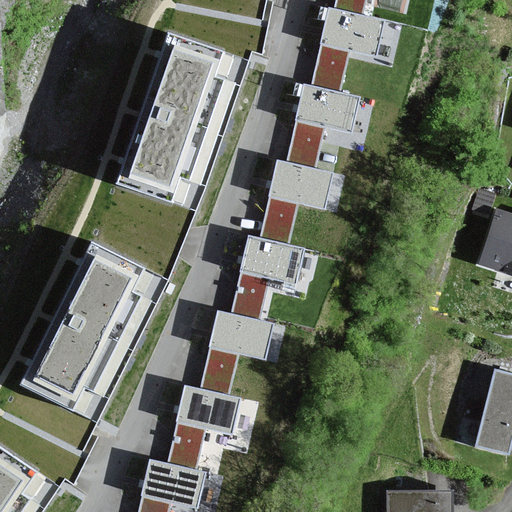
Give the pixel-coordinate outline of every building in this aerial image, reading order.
[(335,0),(334,6),(363,13),(365,0),(335,0)] [(382,23),(330,11),(319,57),(346,64),(349,48),(374,54),(382,23)] [(232,57),(169,35),(118,181),(182,204),(190,182),(200,185),(236,83),(224,79),(232,57)] [(356,100),(305,88),(294,135),(321,141),(324,126),(349,132),(356,100)] [(328,175),(277,163),(266,210),(293,216),(296,201),(321,206),(328,175)] [(511,277),(511,218),(494,212),(475,265),(511,277)] [(163,277),(94,242),(23,383),(92,418),(163,277)] [(297,253),(247,242),(232,305),(260,312),(267,280),(289,285),(297,253)] [(265,325),(215,314),(200,378),(230,385),(237,353),(258,357),(265,325)] [(511,376),(489,371),(470,449),(505,458),(511,430),(511,376)] [(239,398),(186,385),(167,462),(196,469),(206,426),(231,432),(239,398)] [(0,511),(22,511),(46,479),(0,446),(0,511)] [(167,462),(151,459),(138,511),(168,511),(171,502),(197,508),(206,471),(196,469),(167,462)] [(448,511),(449,494),(387,494),(386,511),(448,511)]
